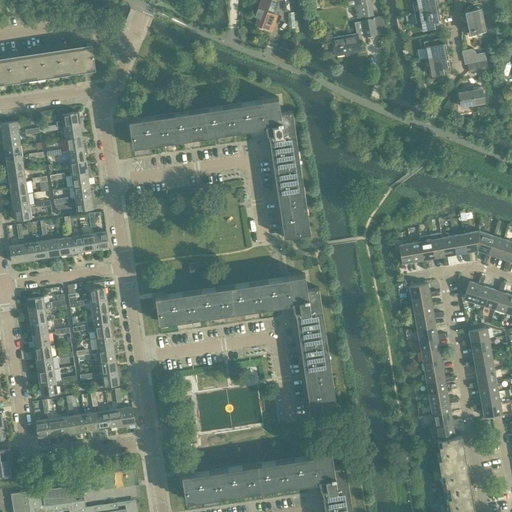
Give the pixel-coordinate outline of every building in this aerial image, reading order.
[(261,0),(258,8),(255,16),(258,17),(256,24),(272,30),(277,15),(273,13),(276,3),(271,1),(271,0),(261,0)] [(370,0),(346,0),(348,6),(352,6),(358,5),(360,18),(373,16),(370,0)] [(415,0),(416,2),(412,3),(414,13),(439,9),(436,0),(415,0)] [(472,10),(466,12),(468,20),(465,21),(468,36),(469,37),(475,36),(476,34),(476,32),(485,30),(481,9),(479,9),(478,8),(477,7),(474,8),(473,9),(474,10),(472,10)] [(439,9),(414,13),(416,24),(420,23),(421,29),(444,25),(443,18),(442,18),(441,18),(439,9)] [(363,35),(364,37),(377,35),(374,18),(361,20),(361,21),(355,23),(356,30),(358,30),(359,36),(363,35)] [(333,47),(335,56),(360,51),(357,34),(332,38),(332,36),(320,38),(322,49),(333,47)] [(427,47),(429,58),(447,54),(446,44),(447,44),(448,44),(447,36),(446,36),(446,37),(424,41),(425,48),(427,47)] [(0,83),(96,69),(92,43),(79,45),(80,47),(0,59),(0,83)] [(466,57),(473,56),(474,62),(487,60),(485,52),(476,54),(475,52),(471,49),(462,51),(463,55),(466,57)] [(447,54),(429,58),(431,68),(429,68),(430,75),(453,70),(453,71),(453,70),(452,63),(451,63),(449,64),(447,54)] [(487,60),(474,62),(471,63),(472,71),(488,68),(487,60)] [(390,77),(387,83),(394,86),(396,79),(390,77)] [(472,90),(458,93),(461,106),(462,109),(474,107),(474,104),(475,104),(475,103),(484,102),(481,86),(472,88),(472,90)] [(268,135),(269,138),(272,138),(286,231),(283,231),(284,237),(309,233),(294,132),(295,132),(292,111),(281,112),(278,97),(262,99),(262,102),(135,121),(134,119),(129,119),(132,145),(265,125),(266,126),(267,133),(268,133),(268,135)] [(57,127),(64,126),(83,123),(83,118),(80,119),(79,111),(62,114),(63,121),(56,122),(57,125),(57,127)] [(0,130),(0,135),(19,133),(17,121),(0,123),(2,130),(0,130)] [(64,126),(66,138),(82,136),(81,128),(84,128),(83,123),(64,126)] [(3,140),(4,147),(21,145),(19,133),(0,135),(0,140),(0,141),(3,140)] [(66,138),(67,150),(87,147),(86,142),(83,143),(82,136),(66,138)] [(2,155),(3,160),(22,157),(21,145),(4,147),(5,155),(2,155)] [(67,150),(69,162),(86,160),(85,153),(88,152),(87,147),(67,150)] [(7,164),(8,172),(24,169),(22,157),(3,160),(4,165),(7,164)] [(69,162),(71,174),(91,171),(90,166),(87,167),(86,160),(69,162)] [(6,179),(6,184),(26,181),(24,169),(8,172),(9,179),(6,179)] [(71,174),(73,186),(89,184),(88,177),(91,176),(91,171),(71,174)] [(10,189),(11,196),(28,193),(26,181),(6,184),(7,189),(10,189)] [(73,186),(75,198),(94,195),(94,190),(91,191),(89,184),(73,186)] [(9,203),(10,208),(30,205),(28,193),(11,196),(12,203),(9,203)] [(94,195),(75,198),(77,211),(93,208),(92,201),(95,200),(94,195)] [(30,205),(10,208),(11,213),(14,213),(15,220),(31,218),(30,205)] [(106,231),(94,233),(97,252),(102,251),(101,248),(108,247),(106,231)] [(477,250),(479,231),(463,234),(466,252),(464,252),(465,256),(469,256),(468,251),(477,250)] [(488,253),(493,236),(479,231),(477,250),(486,253),(488,253)] [(94,233),(82,234),(84,251),(91,250),(92,253),(97,252),(94,233)] [(445,255),(441,237),(441,233),(430,235),(431,239),(434,257),(442,256),(445,255)] [(82,234),(70,236),(72,256),(77,255),(77,252),(84,251),(82,234)] [(466,252),(463,234),(452,235),(455,254),(464,252),(466,252)] [(430,235),(419,237),(420,241),(423,259),(421,260),(422,264),(426,263),(426,259),(434,257),(431,239),(430,235)] [(455,254),(452,235),(441,237),(445,255),(442,256),(443,260),(448,260),(447,255),(455,254)] [(70,236),(58,238),(60,255),(67,254),(68,256),(72,256),(70,236)] [(498,257),(504,239),(493,236),(488,253),(486,253),(484,257),(488,258),(490,254),(498,257)] [(58,238),(46,240),(48,259),(53,259),(53,256),(60,255),(58,238)] [(508,260),(511,248),(511,241),(504,239),(498,257),(506,259),(508,260)] [(46,240),(33,242),(36,258),(43,257),(43,260),(48,259),(46,240)] [(423,259),(420,241),(410,243),(413,261),(421,260),(423,259)] [(33,242),(21,244),(24,263),(29,262),(29,259),(36,258),(33,242)] [(413,261),(410,243),(398,245),(402,263),(400,263),(401,268),(405,267),(404,263),(413,261)] [(24,263),(21,244),(9,245),(12,262),(19,261),(19,264),(24,263)] [(188,263),(190,273),(197,272),(196,262),(188,263)] [(307,289),(305,273),(288,276),(289,279),(161,298),(161,295),(155,296),(159,321),(278,303),(292,301),(292,303),(293,303),(294,309),(295,309),(295,315),(298,314),(312,407),(309,408),(310,414),(336,410),(320,304),(321,304),(319,287),(307,289)] [(474,302),(485,305),(490,288),(482,285),(484,281),(479,279),(478,284),(480,284),(474,302)] [(464,298),(474,302),(480,284),(478,284),(469,281),(464,298)] [(410,286),(412,297),(430,294),(430,292),(428,283),(410,286)] [(495,308),(505,312),(511,294),(503,292),(504,287),(500,286),(498,290),(501,291),(495,308)] [(88,289),(90,302),(110,299),(109,294),(106,294),(105,287),(88,289)] [(485,305),(495,308),(501,291),(498,290),(490,288),(485,305)] [(412,297),(414,308),(432,305),(430,296),(435,295),(434,291),(430,292),(430,294),(412,297)] [(68,293),(70,307),(77,306),(76,301),(75,292),(68,293)] [(57,295),(58,304),(59,309),(66,308),(64,294),(57,295)] [(25,306),(25,311),(45,308),(52,307),(51,305),(51,302),(44,303),(43,296),(27,299),(28,306),(25,306)] [(90,302),(92,314),(109,311),(108,304),(111,304),(110,299),(90,302)] [(414,308),(416,319),(434,315),(433,313),(432,305),(414,308)] [(29,316),(30,323),(47,320),(45,308),(25,311),(26,316),(29,316)] [(93,320),(86,322),(87,324),(87,327),(113,323),(113,318),(110,318),(109,311),(92,314),(93,320)] [(416,319),(417,329),(436,326),(434,317),(438,317),(438,312),(433,313),(434,315),(416,319)] [(28,331),(29,336),(48,333),(47,320),(30,323),(31,330),(28,331)] [(113,323),(87,327),(87,329),(88,332),(95,331),(96,338),(112,335),(111,328),(114,328),(113,323)] [(417,329),(419,340),(437,337),(437,334),(436,326),(417,329)] [(471,341),(489,338),(487,327),(469,330),(470,339),(466,340),(467,344),(471,343),(471,341)] [(33,340),(34,347),(50,345),(48,333),(29,336),(30,340),(33,340)] [(419,340),(421,351),(439,347),(438,339),(442,338),(441,334),(437,334),(437,337),(419,340)] [(96,338),(97,350),(117,347),(116,342),(113,342),(112,335),(96,338)] [(473,352),(491,349),(489,338),(471,341),(471,343),(473,352)] [(32,355),(33,360),(52,357),(50,345),(34,347),(35,354),(32,355)] [(97,350),(99,362),(116,360),(115,352),(118,352),(117,347),(97,350)] [(421,351),(423,361),(441,358),(441,356),(439,347),(421,351)] [(475,363),(493,359),(491,349),(473,352),(474,360),(470,361),(471,365),(475,365),(475,363)] [(423,361),(425,372),(443,369),(442,360),(446,359),(445,355),(441,356),(441,358),(423,361)] [(36,364),(37,371),(54,369),(52,357),(33,360),(33,365),(36,364)] [(476,373),(495,370),(493,359),(475,363),(475,365),(476,373)] [(99,362),(101,374),(121,371),(120,366),(117,367),(116,360),(99,362)] [(36,379),(36,384),(56,381),(54,369),(37,371),(38,378),(36,379)] [(425,372),(427,383),(445,379),(445,377),(443,369),(425,372)] [(478,384),(496,381),(495,370),(476,373),(478,382),(474,382),(474,387),(479,386),(478,384)] [(121,371),(101,374),(103,386),(119,384),(118,376),(121,376),(121,371)] [(427,383),(429,393),(447,390),(445,381),(450,381),(449,376),(445,377),(445,379),(427,383)] [(56,381),(36,384),(37,389),(40,388),(41,396),(58,393),(56,381)] [(479,386),(480,394),(498,391),(496,381),(478,384),(479,386)] [(429,393),(431,404),(449,401),(448,398),(447,390),(429,393)] [(482,407),(482,405),(500,402),(498,391),(480,394),(482,403),(477,404),(478,408),(482,407)] [(431,404),(432,414),(451,411),(449,403),(454,402),(453,398),(448,398),(449,401),(431,404)] [(482,405),(482,407),(484,416),(502,413),(500,402),(482,405)] [(132,406),(120,408),(123,428),(128,427),(127,424),(135,423),(132,406)] [(120,408),(108,410),(110,427),(118,425),(118,428),(123,428),(120,408)] [(108,410),(96,412),(99,431),(104,431),(103,428),(110,427),(108,410)] [(432,414),(434,425),(453,422),(452,420),(451,411),(432,414)] [(96,412),(84,414),(86,430),(93,429),(94,432),(99,431),(96,412)] [(84,414),(72,415),(75,435),(80,434),(79,431),(86,430),(84,414)] [(72,415),(60,417),(62,434),(69,433),(70,436),(75,435),(72,415)] [(60,417),(48,419),(51,438),(56,438),(55,435),(62,434),(60,417)] [(51,438),(48,419),(35,421),(38,437),(45,436),(46,439),(51,438)] [(453,422),(434,425),(436,436),(454,433),(453,424),(457,423),(457,419),(452,420),(453,422)] [(449,486),(451,497),(448,498),(450,505),(447,505),(447,511),(475,511),(462,435),(441,439),(442,445),(439,445),(440,452),(437,453),(442,480),(445,480),(446,487),(449,486)] [(0,449),(0,462),(12,460),(11,456),(8,456),(7,449),(0,449)] [(321,487),(322,493),(325,492),(327,511),(351,511),(347,482),(348,482),(345,465),(334,467),(332,451),(315,454),(315,457),(188,476),(188,473),(182,474),(185,499),(318,479),(319,481),(320,487),(321,487)] [(12,460),(0,462),(0,474),(11,473),(9,466),(12,465),(12,460)] [(42,489),(42,490),(38,490),(27,492),(27,491),(11,493),(13,511),(126,511),(126,509),(126,508),(118,510),(118,506),(117,502),(85,507),(84,499),(82,483),(42,489)]
